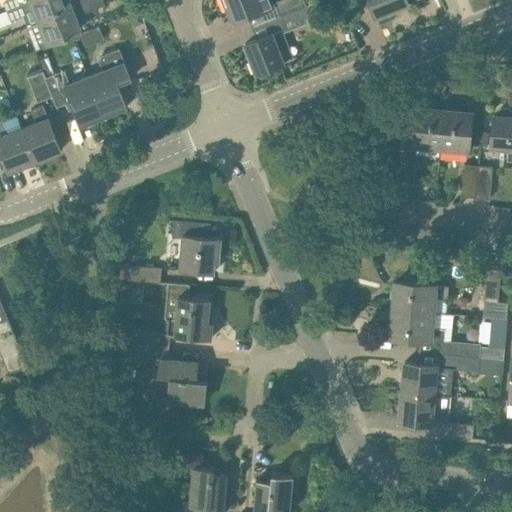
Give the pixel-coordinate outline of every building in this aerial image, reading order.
[(6,0),(3,1),(6,10),(30,0),(6,0)] [(10,21),(23,15),(28,27),(55,16),(55,13),(71,6),(70,1),(69,0),(30,0),(6,10),(5,10),(10,21)] [(105,4),(103,0),(71,0),(70,1),(71,6),(55,13),(55,16),(28,27),(26,27),(35,50),(69,37),(68,33),(80,28),(76,16),(105,4)] [(221,0),(225,8),(230,6),(236,20),(273,6),(270,0),(221,0)] [(304,0),(276,0),(275,1),(281,16),(306,6),(304,0)] [(354,0),(357,7),(358,6),(357,3),(364,0),(369,0),(376,16),(409,3),(408,1),(409,0),(354,0)] [(306,6),(281,16),(287,31),(312,21),(306,6)] [(134,26),(144,22),(139,10),(129,14),(134,26)] [(282,28),(245,43),(256,73),(283,62),(277,47),(287,43),(283,32),(282,28)] [(105,68),(87,75),(103,115),(127,106),(117,79),(129,74),(130,78),(131,77),(119,48),(100,55),(105,68)] [(47,57),(39,60),(43,70),(45,77),(54,73),(47,57)] [(79,124),(103,115),(87,75),(70,82),(64,69),(54,73),(45,77),(52,96),(56,107),(57,106),(56,103),(69,98),(79,124)] [(38,101),(52,96),(45,77),(43,70),(28,76),(38,101)] [(22,128),(34,160),(61,149),(43,104),(30,109),(35,123),(22,128)] [(410,191),(412,171),(414,144),(440,146),(443,111),(443,110),(442,115),(433,114),(433,110),(417,108),(417,107),(415,107),(413,130),(402,129),(396,190),(410,191)] [(468,149),(470,132),(472,112),(470,112),(470,113),(454,111),(453,116),(444,115),(444,111),(443,111),(440,146),(468,149)] [(511,115),(493,114),(490,146),(511,147),(510,159),(511,159),(511,115)] [(34,160),(22,128),(7,134),(1,120),(0,120),(0,148),(8,170),(34,160)] [(492,166),(490,166),(491,154),(480,153),(479,165),(476,197),(489,198),(492,166)] [(479,165),(465,164),(462,196),(476,197),(479,165)] [(219,255),(220,237),(208,236),(209,222),(172,218),(171,234),(172,234),(172,236),(182,237),(179,269),(213,272),(215,254),(219,255)] [(161,267),(120,263),(118,278),(160,281),(161,267)] [(500,269),(499,269),(487,268),(484,300),(498,301),(500,269)] [(395,281),(393,309),(433,312),(434,297),(447,298),(448,285),(395,281)] [(211,338),(211,333),(212,321),(208,320),(210,298),(188,296),(190,284),(168,282),(164,317),(167,318),(166,334),(211,338)] [(0,350),(9,371),(27,363),(14,333),(2,339),(0,334),(0,331),(12,326),(0,298),(0,350)] [(430,339),(443,340),(444,328),(452,329),(453,314),(454,314),(454,313),(446,312),(446,313),(433,312),(393,309),(390,336),(430,340),(430,339)] [(121,341),(150,344),(151,330),(122,328),(121,341)] [(448,341),(447,354),(448,354),(479,357),(485,357),(491,358),(504,359),(505,347),(480,345),(480,343),(451,340),(448,340),(448,341)] [(150,344),(121,341),(120,356),(148,359),(150,344)] [(479,357),(448,354),(447,366),(436,365),(436,364),(404,361),(402,390),(449,394),(452,368),(478,370),(479,357)] [(197,378),(198,362),(158,358),(157,374),(169,375),(167,397),(205,401),(207,379),(197,378)] [(447,421),(450,394),(449,394),(402,390),(399,420),(431,422),(431,421),(438,422),(437,434),(472,438),(473,424),(447,421)] [(214,467),(193,465),(188,511),(203,511),(204,510),(224,511),(227,473),(219,472),(219,476),(213,475),(214,467)] [(268,511),(269,510),(290,511),(293,474),(271,472),(271,480),(256,478),(252,511),(268,511)]
